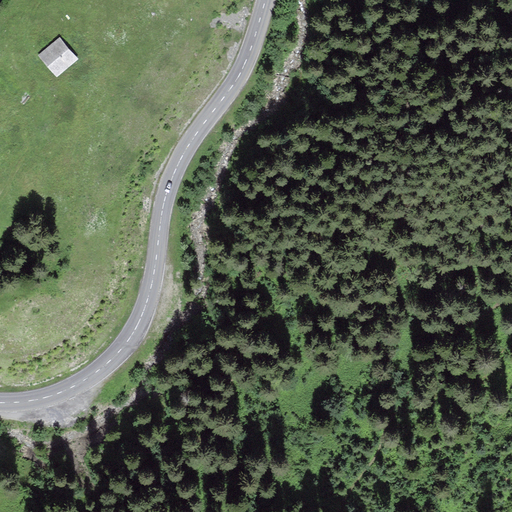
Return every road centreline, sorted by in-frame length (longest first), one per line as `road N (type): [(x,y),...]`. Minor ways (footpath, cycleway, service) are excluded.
road 1 (secondary): [(266,0),(244,65),(175,169),(150,291),(131,335),(79,383),(34,400),(0,402)]
road 2 (track): [(43,83),(37,133),(0,197)]
